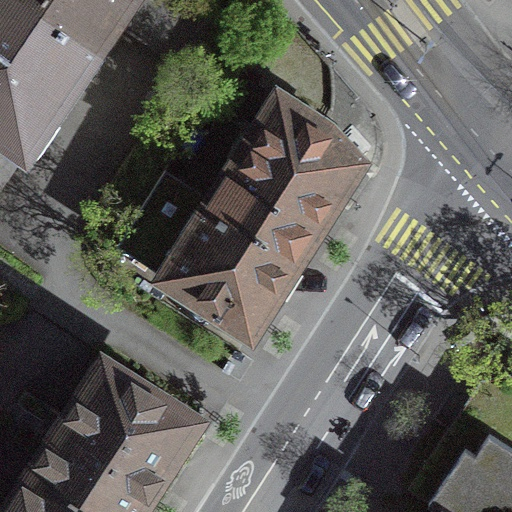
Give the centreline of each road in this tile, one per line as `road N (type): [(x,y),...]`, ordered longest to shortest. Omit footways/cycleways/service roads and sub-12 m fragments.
road 1 (tertiary): [(258,511),(485,172)]
road 2 (secondary): [(342,0),(485,172)]
road 3 (secondary): [(511,102),(433,0)]
